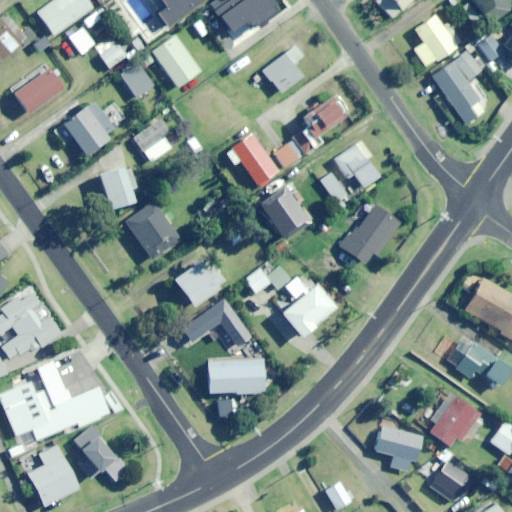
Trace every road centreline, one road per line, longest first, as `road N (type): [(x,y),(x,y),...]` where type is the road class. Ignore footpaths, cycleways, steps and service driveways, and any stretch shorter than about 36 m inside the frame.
road 1 (tertiary): [(216,481),(317,406),(474,200)]
road 2 (residential): [(0,173),(216,481)]
road 3 (residential): [(320,0),(430,154),(474,200)]
